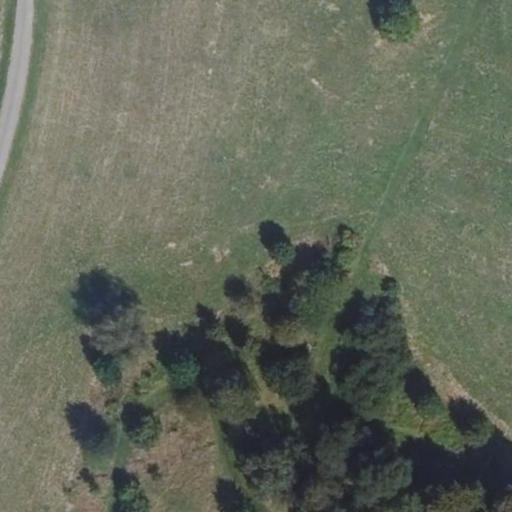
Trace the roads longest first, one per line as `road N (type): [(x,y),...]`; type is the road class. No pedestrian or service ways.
road 1 (track): [(491,0),(324,375),(355,414),(484,479),(504,511)]
road 2 (track): [(266,511),(233,464),(222,401),(208,381),(183,382),(150,412),(131,511)]
